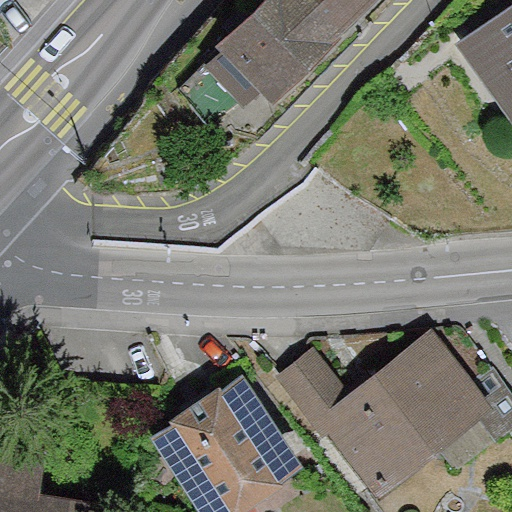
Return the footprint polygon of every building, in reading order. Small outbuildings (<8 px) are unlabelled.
[(235,0),(186,54),(262,123),(374,0),(235,0)] [(511,0),(461,37),(511,107),(511,0)] [(367,494),(495,402),(434,318),(343,384),(312,342),(275,369),(367,494)] [(204,511),(215,511),(290,461),(229,371),(146,427),(204,511)] [(0,446),(0,511),(79,511),(84,486),(34,479),(38,452),(0,446)]
